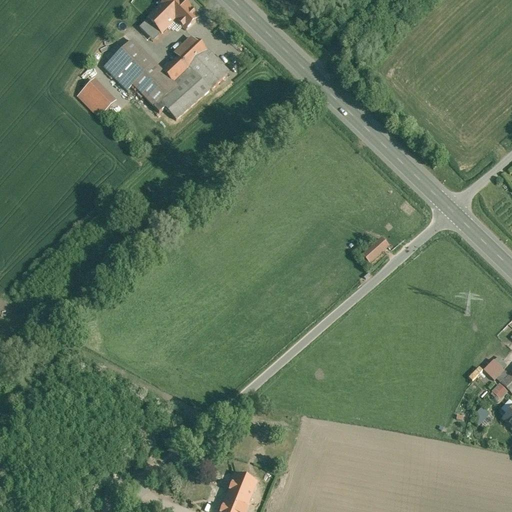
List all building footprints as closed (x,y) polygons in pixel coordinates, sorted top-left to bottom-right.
[(200,22),(178,0),(173,0),(165,9),(164,10),(175,20),(188,34),(200,22)] [(162,6),(148,20),(157,29),(162,34),(175,20),(164,10),(165,9),(162,6)] [(148,20),(140,29),(149,38),(157,29),(148,20)] [(163,73),(146,88),(165,109),(176,121),(211,90),(212,91),(227,76),(204,53),(207,51),(196,40),(163,73)] [(133,42),(110,63),(132,85),(154,64),(133,42)] [(132,85),(110,63),(105,69),(127,92),(133,86),(132,85)] [(154,64),(132,85),(133,86),(155,109),(159,114),(165,109),(146,88),(163,73),(154,64)] [(111,107),(90,86),(78,97),(100,119),(111,107)] [(388,247),(382,240),(377,244),(384,251),(388,247)] [(377,244),(363,257),(370,264),(384,251),(377,244)] [(511,372),(501,384),(511,394),(511,372)] [(511,405),(507,401),(491,420),(511,437),(511,405)] [(238,511),(251,481),(225,470),(208,511),(238,511)]
